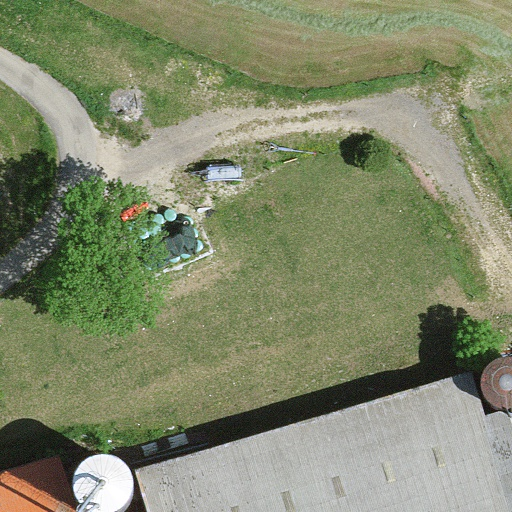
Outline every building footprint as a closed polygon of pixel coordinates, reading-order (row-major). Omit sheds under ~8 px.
[(148,286),(225,254),(202,201),(126,233),(148,286)] [(500,411),(511,411),(511,410),(511,357),(507,357),(500,357),(494,359),(487,364),(483,369),(478,380),(478,389),(482,399),(487,405),(494,409),(500,411)] [(145,511),(511,511),(511,410),(511,411),(481,419),(468,374),(134,474),(145,511)] [(94,452),(89,453),(80,458),(73,464),(68,475),(68,486),(72,497),(83,507),(90,510),(102,510),(113,506),(120,499),(125,490),(126,481),(125,471),(119,462),(111,456),(102,452),(94,452)] [(0,486),(0,511),(68,511),(57,471),(0,486)]
